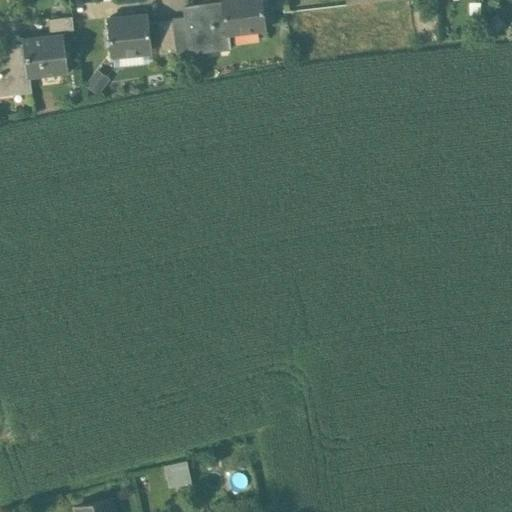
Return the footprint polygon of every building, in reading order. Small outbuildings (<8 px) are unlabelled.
[(222,0),(223,1),(227,34),(266,29),(262,0),(222,0)] [(227,34),(223,1),(184,6),(185,14),(190,52),(213,49),(212,45),(228,43),(227,34)] [(185,14),(171,15),(172,18),(175,46),(177,54),(190,52),(185,14)] [(148,15),(108,19),(112,55),(151,51),(148,15)] [(72,16),(47,19),(48,31),(73,28),(72,16)] [(172,18),(159,20),(162,47),(175,46),(172,18)] [(22,44),(0,47),(0,93),(11,92),(11,89),(28,86),(29,90),(30,89),(28,75),(66,70),(61,34),(22,40),(22,44)] [(97,90),(107,77),(97,70),(88,82),(97,90)] [(171,485),(194,479),(189,458),(166,463),(171,485)] [(113,511),(111,498),(75,506),(75,511),(113,511)]
